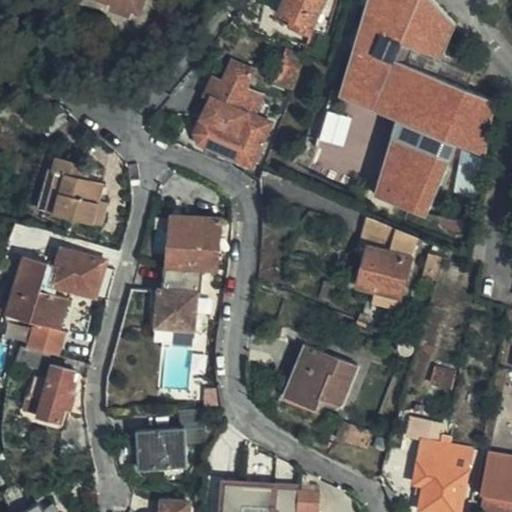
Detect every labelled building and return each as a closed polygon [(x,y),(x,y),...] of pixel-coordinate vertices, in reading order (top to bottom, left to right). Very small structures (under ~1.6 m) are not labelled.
[(142,11),(145,0),(111,0),(118,3),(117,7),(133,13),(135,9),(142,11)] [(313,36),(329,0),(288,0),(281,15),(295,21),(293,27),(313,36)] [(456,24),(434,0),(364,0),(338,89),(395,111),(374,189),(426,210),(459,139),(483,151),(497,94),(437,71),(456,24)] [(276,84),(297,90),(309,59),(299,54),(289,49),(276,84)] [(218,101),(215,99),(199,133),(203,144),(255,166),(274,124),(259,117),(267,97),(250,89),(258,72),(236,62),(227,82),(218,101)] [(206,95),(215,99),(218,101),(227,82),(215,77),(206,95)] [(330,107),(323,135),(346,141),(353,113),(330,107)] [(465,146),(452,188),(474,195),(487,153),(465,146)] [(95,224),(101,201),(106,183),(89,178),(92,165),(58,157),(54,171),(66,175),(57,214),(95,224)] [(66,175),(54,171),(50,170),(39,209),(57,214),(66,175)] [(110,203),(101,201),(95,224),(104,226),(110,203)] [(219,270),(223,221),(173,217),(169,265),(219,270)] [(419,238),(369,218),(362,246),(370,248),(360,287),(403,298),(410,270),(419,238)] [(53,354),(60,357),(66,332),(62,331),(70,298),(56,295),(58,287),(96,298),(107,262),(63,249),(58,265),(26,256),(7,315),(37,324),(29,347),(53,354)] [(422,284),(437,282),(444,258),(430,254),(422,284)] [(343,409),(359,366),(308,344),(287,398),(319,411),(323,400),(343,409)] [(26,347),(23,346),(18,363),(48,370),(53,354),(29,347),(26,347)] [(45,400),(41,416),(61,423),(65,408),(71,410),(75,395),(70,394),(75,371),(55,365),(51,380),(37,377),(31,396),(45,400)] [(455,388),(458,371),(437,365),(432,383),(455,388)] [(27,412),(41,416),(45,400),(31,396),(27,412)] [(190,411),(153,414),(154,432),(187,430),(191,430),(190,411)] [(429,443),(434,423),(410,417),(407,437),(425,442),(429,443)] [(478,480),(483,451),(451,446),(452,437),(444,436),(446,425),(434,423),(429,443),(425,442),(416,483),(426,485),(421,511),(427,511),(461,511),(467,479),(478,480)] [(189,468),(187,430),(154,432),(139,433),(141,471),(189,468)] [(369,450),(374,439),(349,431),(345,442),(369,450)] [(382,463),(389,441),(378,437),(370,461),(382,463)] [(511,455),(490,452),(483,495),(486,496),(511,499),(511,455)] [(298,511),(299,491),(275,489),(275,488),(227,484),(224,511),(298,511)] [(299,491),(298,511),(320,511),(322,493),(299,491)] [(511,499),(486,496),(484,506),(511,510),(511,499)] [(190,511),(191,504),(164,502),(164,511),(190,511)]
